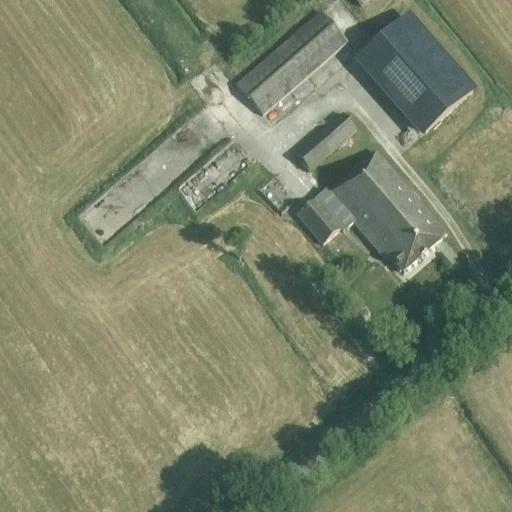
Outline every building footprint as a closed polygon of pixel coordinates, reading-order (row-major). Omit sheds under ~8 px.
[(349,0),(359,11),(371,0),(349,0)] [(263,118),(348,46),(321,15),(237,87),(263,118)] [(408,21),(362,62),(426,135),(472,94),(408,21)] [(344,96),(356,84),(346,74),(334,86),(344,96)] [(310,173),(357,132),(344,116),(296,157),(310,173)] [(102,246),(170,186),(162,178),(176,165),(165,154),(105,207),(108,210),(87,228),(102,246)] [(323,249),(342,233),(343,234),(354,225),(385,261),(389,258),(404,276),(448,238),(376,155),(329,195),(327,193),(296,218),(323,249)] [(328,249),(337,261),(322,272),(349,308),(377,287),(360,264),(366,259),(348,235),(328,249)]
